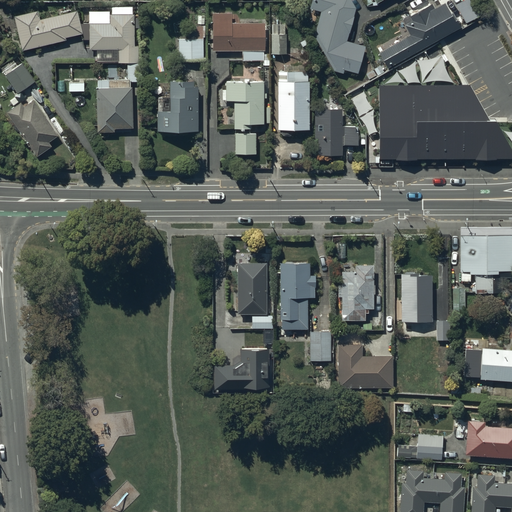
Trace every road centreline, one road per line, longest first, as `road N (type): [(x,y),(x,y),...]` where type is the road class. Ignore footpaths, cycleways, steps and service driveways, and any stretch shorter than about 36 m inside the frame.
road 1 (secondary): [(511,198),(0,199)]
road 2 (residential): [(0,257),(21,511)]
